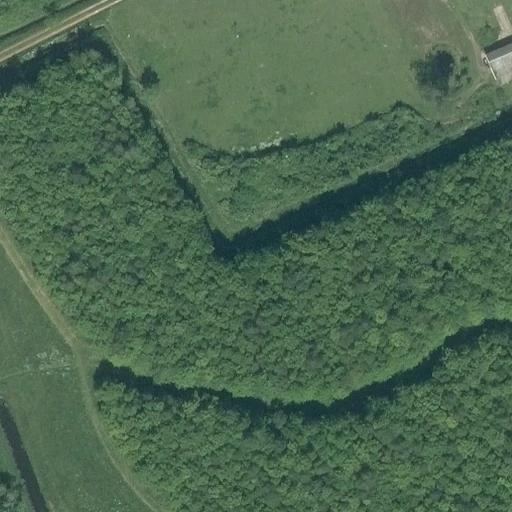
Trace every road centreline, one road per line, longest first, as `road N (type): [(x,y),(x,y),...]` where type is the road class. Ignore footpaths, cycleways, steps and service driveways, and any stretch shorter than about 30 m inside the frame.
road 1 (track): [(511,322),(480,323),(390,382),(341,402),(223,396),(125,376),(77,350)]
road 2 (track): [(77,350),(89,410),(111,458),(158,511)]
road 3 (track): [(0,230),(77,350)]
